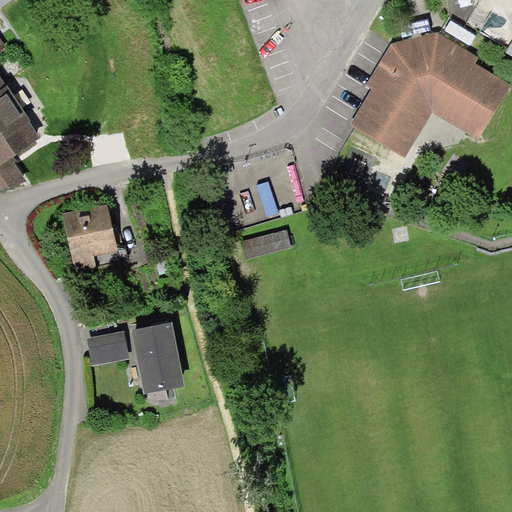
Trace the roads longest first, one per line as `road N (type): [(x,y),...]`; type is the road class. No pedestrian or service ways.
road 1 (residential): [(380,0),(295,126),(0,212)]
road 2 (residential): [(61,511),(74,411),(71,332),(55,295),(0,222)]
